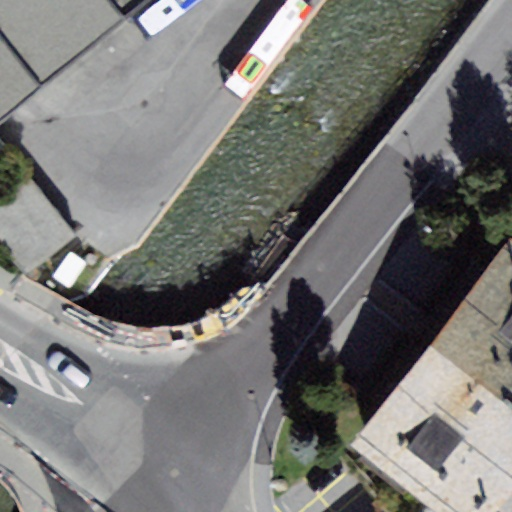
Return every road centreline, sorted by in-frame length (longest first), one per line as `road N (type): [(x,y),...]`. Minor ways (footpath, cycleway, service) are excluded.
road 1 (residential): [(156,485),(511,30)]
road 2 (residential): [(0,355),(65,394),(156,485)]
